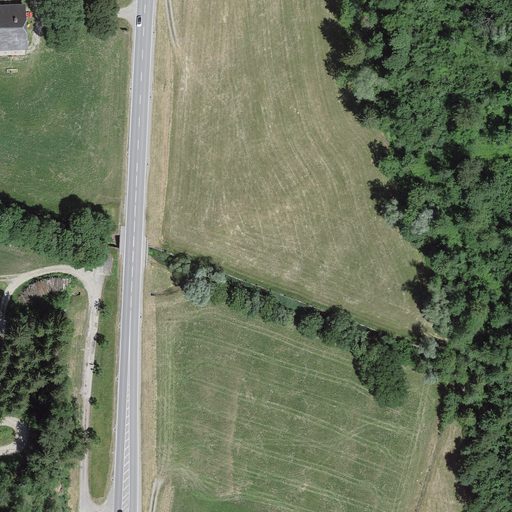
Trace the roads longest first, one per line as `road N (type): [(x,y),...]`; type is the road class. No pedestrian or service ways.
road 1 (secondary): [(125,511),(145,0)]
road 2 (track): [(23,276),(64,268),(92,288),(86,511)]
